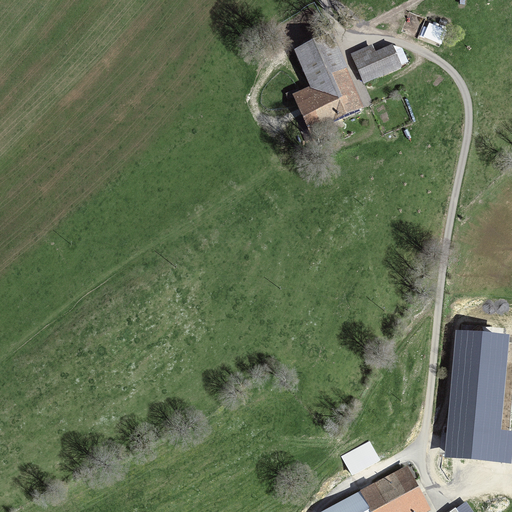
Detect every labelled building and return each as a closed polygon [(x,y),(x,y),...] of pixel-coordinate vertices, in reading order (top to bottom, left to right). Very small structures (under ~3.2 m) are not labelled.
[(313,87),(294,96),(309,130),(361,106),(345,70),(342,71),(340,64),(344,62),(331,36),(296,52),(313,87)] [(375,52),(372,45),(353,54),(365,81),(402,65),(393,44),(375,52)] [(439,454),(507,461),(509,437),(495,436),(504,342),(460,338),(452,433),(441,432),(439,454)] [(368,442),(341,456),(351,473),(377,459),(368,442)] [(411,465),(360,492),(361,495),(328,511),(422,511),(427,510),(411,481),(418,477),(411,465)]
